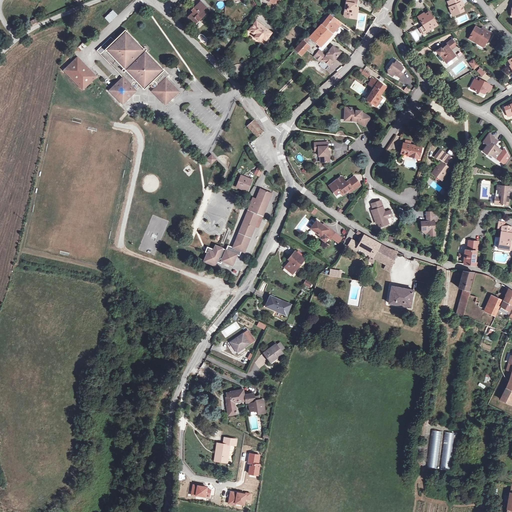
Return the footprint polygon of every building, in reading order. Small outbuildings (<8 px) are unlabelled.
[(354,12),(356,13),(357,8),(354,7),(354,3),(356,3),(356,0),(347,0),(344,17),(353,18),(354,12)] [(459,0),(458,0),(444,0),(446,6),(445,6),(447,10),(449,10),(451,13),(460,9),(458,5),(456,1),(459,0)] [(182,18),(189,26),(201,15),(197,11),(200,8),(195,3),(186,11),(188,12),(182,18)] [(418,21),(419,20),(421,23),(416,26),(419,31),(428,26),(429,27),(434,24),(425,9),(415,15),(418,21)] [(319,23),(328,14),(326,12),(317,21),(319,23)] [(319,23),(330,32),(337,24),(339,26),(341,23),(328,14),(319,23)] [(255,42),(258,38),(260,36),(264,39),(268,34),(252,22),(245,31),(251,36),(250,38),(255,42)] [(330,32),(319,23),(306,37),(318,47),(321,42),(330,32)] [(337,24),(330,32),(332,34),(339,26),(337,24)] [(466,37),(474,42),(478,41),(481,42),(488,31),(482,27),(480,29),(478,28),(473,25),(466,37)] [(157,87),(156,89),(154,91),(167,104),(180,92),(166,78),(170,75),(145,51),(146,51),(144,49),(125,30),(114,42),(110,38),(96,52),(100,55),(123,79),(116,86),(111,91),(110,92),(123,105),(136,92),(134,89),(133,88),(133,85),(135,83),(138,83),(139,85),(145,90),(151,84),(152,83),(155,83),(158,86),(157,87)] [(332,34),(330,32),(321,42),(324,45),(331,37),(332,35),(332,34)] [(318,47),(306,37),(305,35),(291,50),(304,61),(312,53),(306,47),(310,42),(317,48),(318,47)] [(445,58),(443,60),(446,63),(455,56),(450,50),(456,46),(451,39),(445,45),(446,46),(444,48),(442,46),(436,51),(440,56),(442,54),(445,58)] [(317,48),(319,50),(325,54),(329,49),(324,45),(321,42),(318,47),(317,48)] [(331,46),(329,49),(325,54),(319,50),(310,61),(317,66),(319,64),(325,70),(340,53),(331,46)] [(78,59),(64,72),(83,91),(96,78),(78,59)] [(468,62),(473,68),(477,65),(472,59),(468,62)] [(391,73),(394,74),(397,77),(400,72),(398,70),(400,67),(397,65),(398,63),(393,60),(391,63),(389,62),(385,69),(386,74),(389,76),(390,74),(391,73)] [(477,72),(483,76),(486,72),(480,68),(477,72)] [(383,86),(370,77),(369,80),(366,85),(372,89),(365,100),(372,105),(375,101),(376,102),(379,98),(377,97),(380,92),(383,86)] [(481,93),(483,88),(486,83),(477,78),(476,80),(473,79),(472,78),(467,87),(476,91),(476,90),(481,93)] [(504,114),(511,112),(510,110),(511,109),(511,100),(507,102),(507,103),(501,105),(504,114)] [(354,123),(363,128),(368,118),(359,114),(359,113),(354,110),(353,112),(349,110),(349,108),(342,108),(341,117),(345,118),(345,121),(351,122),(352,120),(355,122),(354,123)] [(264,131),(255,121),(248,127),(257,138),(261,134),(264,131)] [(494,145),(497,141),(488,134),(484,141),(488,144),(483,151),(487,154),(490,153),(503,163),(508,156),(504,148),(502,150),(494,145)] [(239,139),(242,139),(241,137),(234,138),(235,146),(240,145),(239,139)] [(315,147),(316,151),(316,157),(317,156),(318,163),(328,162),(327,156),(326,156),(325,143),(312,143),(312,147),(315,147)] [(411,145),(405,144),(403,143),(401,153),(420,157),(422,147),(411,145)] [(442,178),(449,170),(447,168),(453,160),(440,150),(434,158),(441,163),(439,166),(438,165),(433,171),(435,173),(433,175),(440,181),(442,178)] [(212,153),(206,159),(211,165),(217,159),(212,153)] [(203,166),(207,162),(203,157),(199,161),(203,166)] [(188,165),(183,170),(189,176),(194,172),(188,165)] [(257,167),(254,174),(260,177),(263,170),(257,167)] [(449,170),(442,178),(444,180),(451,171),(449,170)] [(252,179),(239,174),(235,185),(248,190),(252,179)] [(348,189),(351,187),(349,185),(356,180),(352,175),(344,181),(340,175),(332,181),(334,184),(330,187),(334,193),(339,190),(341,194),(348,189)] [(349,185),(351,187),(352,189),(359,184),(356,180),(349,185)] [(511,186),(500,185),(499,190),(497,190),(496,190),(496,197),(495,197),(495,201),(497,202),(499,204),(502,204),(502,203),(506,203),(506,205),(509,205),(510,198),(507,197),(507,195),(509,195),(510,190),(511,191),(511,186)] [(270,193),(259,189),(255,199),(251,197),(246,210),(248,211),(250,208),(254,209),(257,201),(266,204),(270,193)] [(250,208),(248,211),(259,215),(262,216),(266,204),(257,201),(254,209),(250,208)] [(371,211),(375,221),(377,220),(379,224),(380,227),(389,224),(387,218),(392,216),(390,210),(384,212),(380,201),(371,204),(374,210),(371,211)] [(309,211),(315,215),(318,210),(312,206),(309,211)] [(248,211),(239,235),(250,239),(259,215),(248,211)] [(437,218),(434,214),(434,218),(428,218),(428,226),(426,226),(426,224),(425,224),(422,224),(423,232),(425,232),(428,236),(431,235),(431,236),(436,236),(435,223),(438,223),(437,218)] [(327,229),(323,225),(317,220),(311,227),(321,236),(320,238),(324,241),(327,237),(328,239),(334,232),(328,227),(327,229)] [(511,242),(510,242),(511,232),(502,231),(499,247),(511,249),(511,242)] [(250,239),(239,235),(234,249),(242,252),(245,253),(250,239)] [(361,237),(358,243),(356,246),(369,254),(374,257),(380,245),(363,235),(361,237)] [(356,246),(358,243),(349,239),(346,246),(354,250),(356,246)] [(474,261),(476,240),(466,239),(463,263),(464,263),(468,264),(476,267),(476,261),(474,261)] [(380,245),(374,257),(386,264),(390,266),(395,251),(386,249),(380,245)] [(242,252),(234,249),(233,249),(233,250),(228,248),(227,252),(216,248),(214,253),(208,250),(206,255),(208,256),(205,264),(216,268),(217,265),(222,266),(223,263),(233,267),(237,257),(240,258),(242,252)] [(284,268),(292,274),(303,259),(293,252),(289,257),(291,259),(284,268)] [(433,264),(432,269),(442,272),(442,267),(433,264)] [(473,273),(464,272),(461,289),(464,290),(455,318),(462,319),(463,314),(470,291),(469,291),(473,273)] [(413,299),(414,290),(391,286),(389,302),(413,307),(413,299)] [(271,296),(268,302),(266,306),(275,310),(279,312),(286,315),(291,304),(271,296)] [(511,306),(511,300),(504,297),(500,307),(501,308),(509,311),(510,311),(511,306)] [(486,314),(493,318),(499,306),(501,302),(493,298),(486,314)] [(212,319),(219,309),(212,305),(206,314),(212,319)] [(259,321),(257,326),(265,330),(267,325),(259,321)] [(254,340),(249,333),(247,330),(230,342),(236,350),(242,346),(243,347),(254,340)] [(276,356),(277,357),(283,353),(281,350),(284,347),(280,342),(277,344),(276,343),(265,352),(271,360),(276,356)] [(511,357),(509,356),(506,363),(507,364),(504,373),(510,375),(503,390),(511,393),(511,357)] [(501,395),(511,399),(511,393),(503,390),(501,395)] [(245,401),(244,396),(243,397),(242,391),(230,393),(230,394),(227,395),(227,399),(226,399),(228,407),(227,407),(229,416),(237,415),(236,414),(237,414),(237,412),(236,412),(235,408),(234,409),(233,404),(245,402),(245,401)] [(244,396),(245,401),(246,400),(246,403),(249,402),(251,411),(257,410),(258,414),(265,413),(262,400),(259,400),(259,396),(254,397),(253,395),(244,396)] [(511,401),(511,399),(501,395),(498,402),(509,406),(511,401)] [(437,468),(441,431),(431,430),(428,468),(437,468)] [(444,432),(441,470),(451,471),(454,433),(444,432)] [(217,443),(216,452),(219,452),(218,460),(227,462),(229,445),(228,444),(235,444),(236,439),(224,437),(223,444),(217,443)] [(249,465),(248,473),(258,475),(260,467),(260,464),(253,463),(253,462),(259,463),(260,455),(249,453),(248,461),(248,463),(252,463),(252,465),(249,465)] [(207,486),(192,484),(191,495),(209,498),(211,489),(207,489),(207,486)] [(237,492),(230,490),(228,502),(235,503),(245,504),(246,500),(250,500),(251,493),(246,493),(237,492)]
